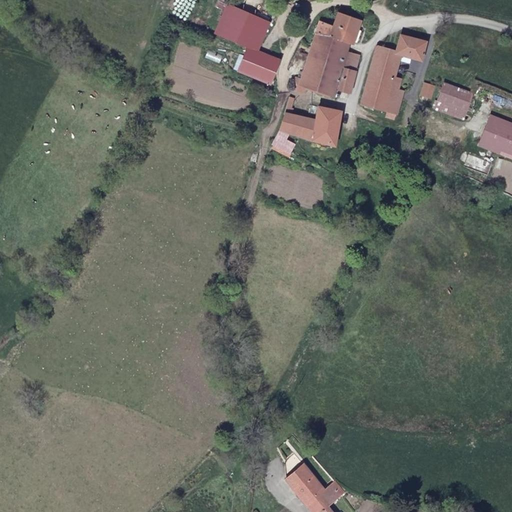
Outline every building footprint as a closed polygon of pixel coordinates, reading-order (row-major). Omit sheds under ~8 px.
[(266,82),(279,60),(257,47),(271,21),(243,5),(229,33),(248,43),(236,65),(266,82)] [(361,23),(339,14),(330,29),(319,24),(310,45),(315,47),(299,82),(296,80),(292,90),(306,96),(309,88),(336,99),(339,88),(352,93),(362,65),(344,56),(349,42),(353,44),(354,42),(358,31),(361,23)] [(364,33),(358,31),(354,42),(361,44),(364,33)] [(381,49),(360,108),(386,118),(393,121),(403,98),(397,95),(400,86),(392,83),(398,65),(402,58),(410,62),(418,66),(426,49),(401,38),(394,54),(381,49)] [(407,68),(410,62),(402,58),(398,65),(407,68)] [(435,94),(425,90),(419,105),(429,109),(435,94)] [(470,106),(442,94),(433,118),(461,130),(470,106)] [(331,148),(343,115),(319,106),(314,122),(307,120),(286,112),(280,130),(295,137),(331,148)] [(393,121),(386,118),(384,124),(391,127),(393,121)] [(475,158),(511,173),(511,136),(488,126),(475,158)] [(280,130),(274,146),(289,153),(295,137),(280,130)] [(296,452),(285,460),(295,471),(288,477),(309,504),(327,489),(296,452)] [(295,471),(285,460),(286,475),(288,477),(295,471)] [(338,480),(327,489),(309,504),(314,511),(336,511),(331,505),(348,492),(338,480)]
